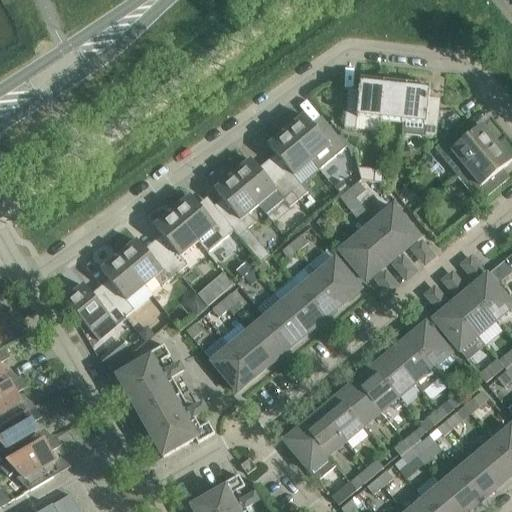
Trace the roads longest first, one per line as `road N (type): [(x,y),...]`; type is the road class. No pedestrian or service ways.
road 1 (residential): [(511,116),(463,61),(343,51),(25,278)]
road 2 (residential): [(252,433),(511,210)]
road 3 (residential): [(146,490),(25,278)]
road 4 (tertiary): [(0,98),(147,0)]
road 5 (residential): [(146,490),(252,433)]
